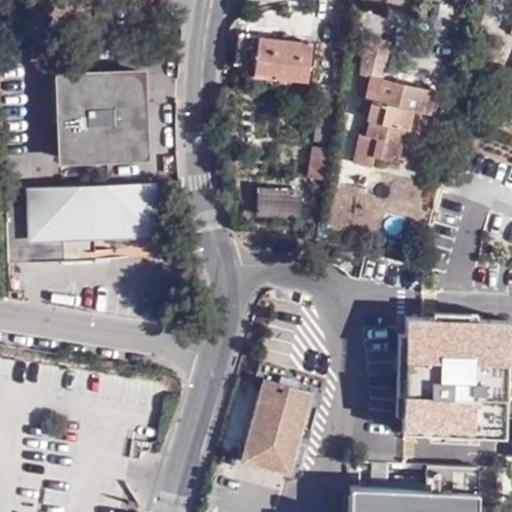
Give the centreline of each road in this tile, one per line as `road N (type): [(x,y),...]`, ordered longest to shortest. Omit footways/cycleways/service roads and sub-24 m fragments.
road 1 (tertiary): [(217,350),(226,265),(199,180),(198,137),(212,0)]
road 2 (residential): [(217,350),(0,316)]
road 3 (tertiary): [(171,511),(217,350)]
